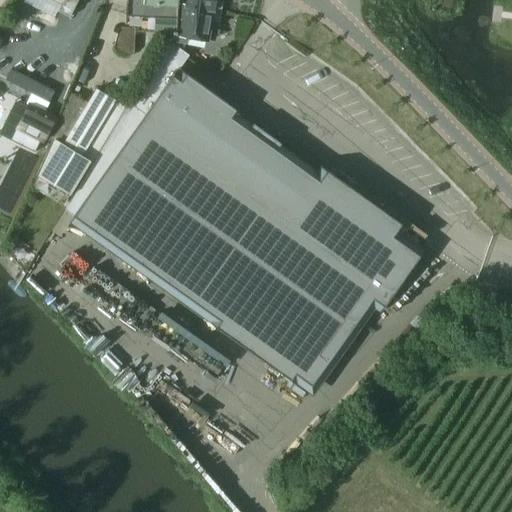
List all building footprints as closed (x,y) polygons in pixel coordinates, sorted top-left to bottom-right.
[(79,2),(74,0),(71,0),(71,1),(69,0),(23,0),(19,7),(53,24),(54,22),(66,29),(79,2)] [(127,0),(127,16),(154,17),(153,35),(176,36),(178,0),(127,0)] [(178,22),(176,36),(208,41),(213,11),(215,0),(186,0),(186,4),(181,4),(179,4),(178,22)] [(133,53),(134,28),(119,27),(113,50),(113,51),(114,52),(115,53),(116,55),(117,56),(118,57),(121,58),(123,58),(124,58),(126,58),(127,58),(129,57),(130,56),(131,55),(133,53)] [(82,201),(68,222),(309,394),(312,396),(374,309),(379,312),(419,256),(391,236),(400,224),(386,214),(325,171),(322,176),(279,145),(280,143),(277,141),(276,142),(255,127),(256,126),(252,123),(251,125),(237,115),(233,112),(186,78),(186,77),(178,88),(168,81),(173,75),(188,55),(165,39),(151,62),(126,106),(123,105),(70,192),(82,201)] [(52,139),(38,175),(69,194),(70,192),(123,105),(115,100),(96,88),(87,103),(61,145),(52,139)] [(54,118),(28,105),(16,128),(42,141),(54,118)] [(150,326),(217,373),(228,358),(160,311),(150,326)] [(340,511),(415,511),(376,475),(340,511)]
